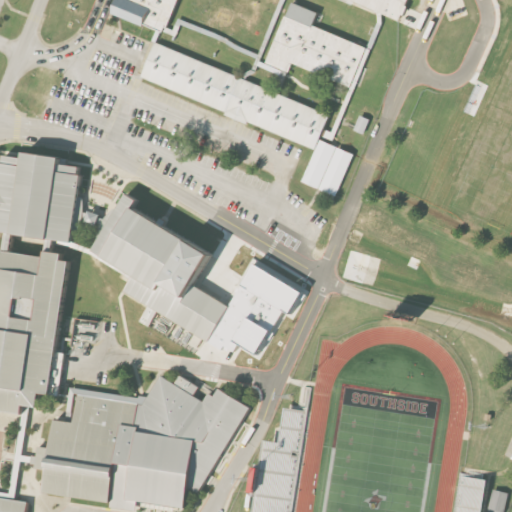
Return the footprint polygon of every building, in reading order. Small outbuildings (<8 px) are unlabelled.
[(119,0),(114,15),(170,34),(182,0),(119,0)] [(372,48),(314,27),(320,12),(286,0),(281,0),(276,15),(284,18),(267,64),(290,73),(293,65),(357,88),(372,48)] [(350,0),(355,2),(354,4),(403,21),(410,0),(350,0)] [(141,83),(317,146),(303,183),(339,196),(354,153),(322,141),(333,110),(154,46),(141,83)] [(365,134),(371,119),(361,115),(355,130),(365,134)] [(85,162),(28,155),(28,158),(4,155),(3,171),(0,171),(0,231),(8,232),(6,257),(0,255),(0,408),(26,412),(27,406),(41,408),(43,394),(55,395),(71,261),(66,261),(67,253),(49,251),(49,257),(14,253),(16,236),(76,242),(85,162)] [(218,253),(137,210),(142,200),(128,193),(97,253),(137,274),(127,293),(151,305),(142,322),(151,328),(159,313),(236,354),(242,344),(264,355),(285,315),(293,320),(308,291),(257,264),(235,306),(200,288),(218,253)] [(191,507),(192,491),(202,492),(253,408),(222,389),(218,395),(211,395),(206,402),(196,396),(201,388),(182,376),(177,384),(164,376),(151,397),(71,390),(69,414),(77,415),(77,422),(56,421),(54,448),(39,447),(39,450),(31,463),(43,471),(49,471),(47,496),(103,500),(117,509),(134,510),(138,503),(191,507)] [(265,441),(259,497),(257,511),(291,511),(303,410),(287,408),(283,443),(265,441)] [(454,511),(485,511),(491,479),(459,475),(454,511)] [(496,511),(505,511),(510,494),(494,489),(489,510),(496,511)]
